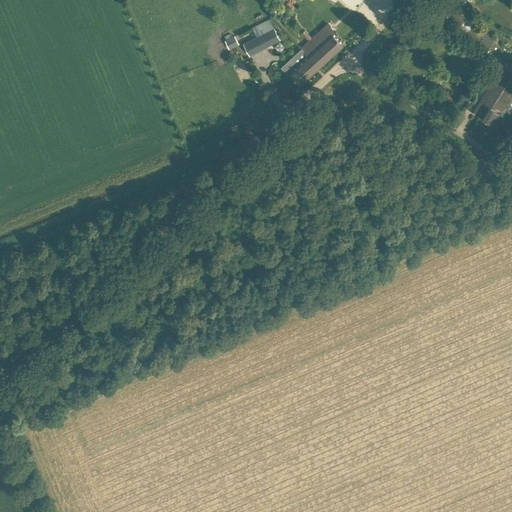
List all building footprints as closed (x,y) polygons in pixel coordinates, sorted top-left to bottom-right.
[(444,5),(438,14),(489,47),(491,44),(495,47),(497,43),(494,41),(493,40),(495,38),(496,36),(492,33),(491,33),(476,23),(461,13),(460,13),(452,8),(450,7),(445,3),(444,5)] [(252,27),(262,48),(280,39),(270,18),(252,27)] [(328,23),(308,41),(317,51),(310,57),(319,67),(344,44),(333,33),(335,31),(328,23)] [(230,47),(240,44),(237,34),(227,38),(230,47)] [(292,58),(282,66),(289,73),(290,72),(301,83),(319,67),(310,57),(317,51),(308,41),(301,47),(302,48),(308,55),(298,64),(292,58)] [(474,111),(497,125),(503,115),(502,114),(511,98),(511,60),(510,64),(505,61),(474,111)]
